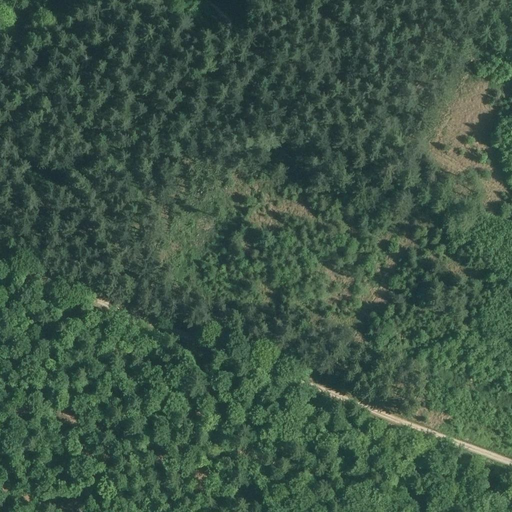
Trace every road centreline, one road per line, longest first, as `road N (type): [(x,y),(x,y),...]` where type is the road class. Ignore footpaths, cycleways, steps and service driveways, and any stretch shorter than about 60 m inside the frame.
road 1 (track): [(0,274),(511,461)]
road 2 (track): [(330,392),(437,120)]
road 3 (track): [(110,0),(28,46),(0,51)]
